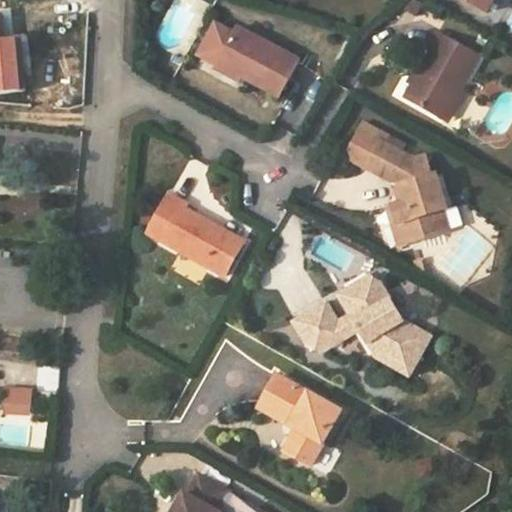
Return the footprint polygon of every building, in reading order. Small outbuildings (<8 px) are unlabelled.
[(466,0),(467,2),(486,13),(493,0),(466,0)] [(298,60),(235,28),(216,65),(239,77),(278,97),(298,60)] [(478,58),(436,35),(428,50),(431,51),(405,99),(443,120),(478,58)] [(0,94),(19,93),(16,43),(0,44),(0,94)] [(239,77),(216,65),(213,70),(236,82),(239,77)] [(413,161),(380,144),(367,168),(396,183),(404,187),(408,205),(402,207),(395,209),(401,226),(407,225),(412,243),(449,232),(443,214),(448,213),(438,176),(432,178),(425,157),(413,161)] [(404,187),(396,183),(402,207),(408,205),(404,187)] [(185,206),(168,197),(148,235),(224,276),(242,242),(183,211),(185,206)] [(395,209),(389,211),(400,247),(412,243),(407,225),(401,226),(395,209)] [(370,278),(341,296),(352,313),(350,315),(360,331),(376,358),(409,376),(431,338),(403,322),(380,284),(370,278)] [(327,304),(294,323),(309,347),(321,354),(347,338),(337,322),(327,304)] [(350,315),(337,322),(347,338),(360,331),(350,315)] [(293,456),(311,466),(341,412),(277,376),(263,402),(294,420),(291,426),(297,429),(306,434),(293,456)] [(33,390),(5,387),(4,403),(32,405),(33,390)] [(294,420),(263,402),(260,408),(291,426),(294,420)] [(293,456),(306,434),(297,429),(285,451),(293,456)] [(228,491),(198,475),(187,495),(183,493),(172,511),(217,511),(218,511),(228,491)]
